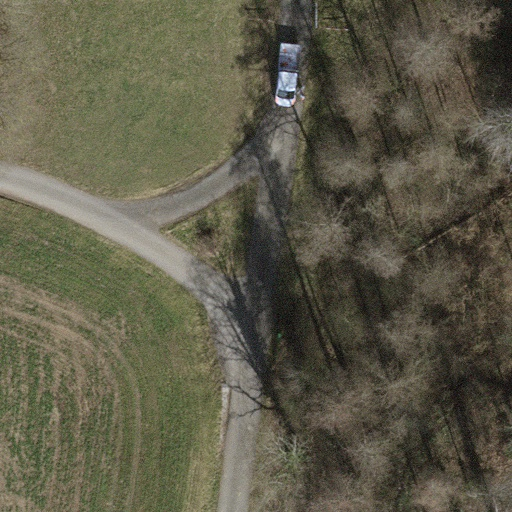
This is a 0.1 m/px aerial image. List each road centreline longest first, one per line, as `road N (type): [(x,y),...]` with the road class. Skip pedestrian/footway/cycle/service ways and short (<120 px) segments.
road 1 (track): [(298,0),(290,129),(254,338)]
road 2 (track): [(0,175),(118,224),(194,272),(254,338)]
road 3 (track): [(118,224),(214,188),(290,129)]
road 4 (track): [(254,338),(234,511)]
